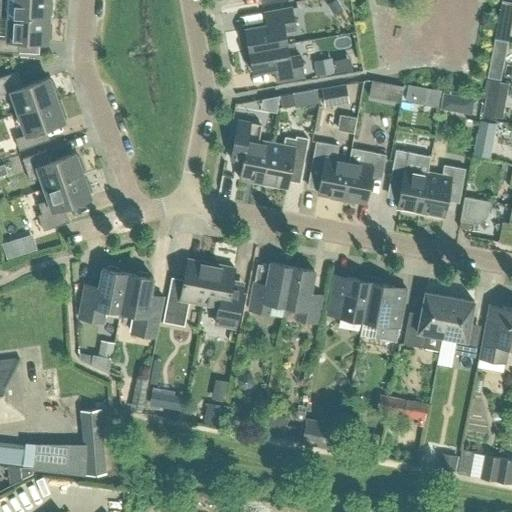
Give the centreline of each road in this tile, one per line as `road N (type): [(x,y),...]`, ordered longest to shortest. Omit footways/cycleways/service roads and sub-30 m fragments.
road 1 (residential): [(511,264),(218,208)]
road 2 (residential): [(85,0),(81,65),(136,215)]
road 3 (residential): [(187,201),(205,104),(187,0)]
